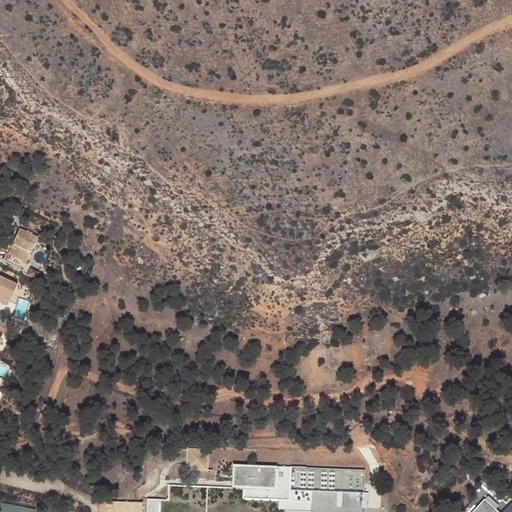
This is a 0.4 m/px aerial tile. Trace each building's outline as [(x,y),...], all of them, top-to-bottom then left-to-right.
[(25,265),(36,240),(18,231),(6,257),(7,257),(4,265),(20,272),(24,264),(25,265)] [(0,300),(8,304),(16,287),(0,279),(0,300)] [(35,285),(25,280),(23,286),(33,291),(35,285)] [(207,469),(208,450),(189,449),(188,469),(207,469)] [(291,490),(292,467),(234,465),(233,487),(170,486),(169,501),(161,501),(160,511),(362,511),(363,506),(369,507),(369,491),(363,491),(363,502),(291,500),(280,500),(281,489),(291,490)] [(281,489),(280,500),(291,500),(291,490),(281,489)] [(497,511),(484,500),(472,511),(497,511)] [(105,501),(104,511),(146,511),(142,510),(142,502),(105,501)]
